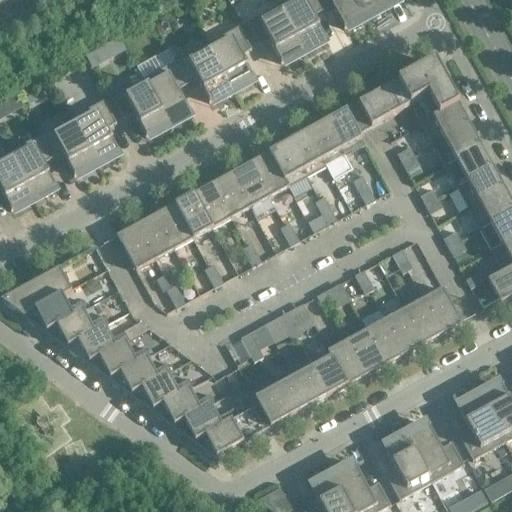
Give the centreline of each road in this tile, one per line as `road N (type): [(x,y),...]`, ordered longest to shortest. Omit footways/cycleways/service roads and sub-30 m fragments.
road 1 (unclassified): [(0,332),(223,494),(511,339)]
road 2 (unclassified): [(439,20),(0,263)]
road 3 (residential): [(439,20),(511,152)]
